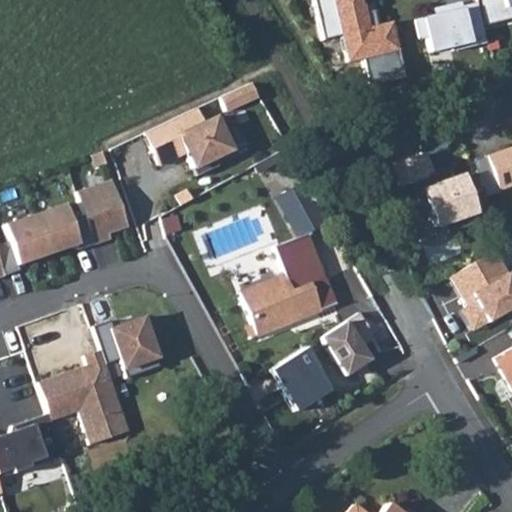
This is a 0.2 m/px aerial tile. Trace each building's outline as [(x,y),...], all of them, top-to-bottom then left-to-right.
[(363,89),(398,80),(385,25),(370,29),(366,14),(359,16),(357,8),(355,8),(353,0),(312,0),(307,1),(317,43),(335,38),(341,65),(356,61),(363,89)] [(511,0),(470,0),(471,4),(477,27),(511,18),(511,0)] [(477,27),(471,4),(455,8),(454,4),(437,8),(439,14),(428,17),(409,21),(414,40),(421,39),(425,54),(447,49),(448,52),(481,44),(477,27)] [(437,8),(426,11),(428,17),(439,14),(437,8)] [(227,96),(230,107),(257,99),(254,88),(227,96)] [(193,109),(142,133),(157,165),(183,153),(194,176),(216,166),(212,159),(229,151),(213,117),(200,123),(193,109)] [(511,145),(503,149),(504,153),(511,150),(511,145)] [(503,149),(483,156),(496,190),(511,184),(511,150),(504,153),(503,149)] [(102,164),(98,152),(88,156),(93,168),(102,164)] [(421,153),(389,165),(396,185),(405,182),(417,214),(426,210),(432,226),(446,221),(449,230),(475,221),(460,179),(451,182),(449,177),(445,167),(428,173),(421,153)] [(297,184),(282,160),(257,173),(293,239),(305,232),(320,224),(298,183),(297,184)] [(449,177),(451,182),(460,179),(458,174),(449,177)] [(72,193),(81,216),(91,245),(107,239),(105,234),(124,227),(108,181),(72,193)] [(60,205),(30,216),(44,255),(73,245),(75,250),(91,245),(81,216),(66,221),(60,205)] [(0,227),(5,243),(0,244),(0,273),(1,276),(16,271),(14,265),(44,255),(30,216),(0,225),(0,227)] [(236,293),(253,336),(317,311),(317,310),(333,303),(305,232),(293,239),(270,247),(281,275),(236,293)] [(511,280),(509,282),(491,251),(445,278),(463,307),(456,311),(465,326),(480,317),(484,323),(511,306),(511,280)] [(356,314),(316,339),(341,377),(366,361),(358,348),(371,340),(356,314)] [(480,317),(465,326),(469,332),(484,323),(480,317)] [(107,321),(89,327),(97,351),(102,365),(116,360),(123,379),(156,367),(139,318),(110,329),(107,321)] [(511,394),(511,346),(491,358),(511,394)] [(302,349),(270,369),(278,382),(274,384),(292,412),(325,391),(302,349)] [(79,368),(34,384),(45,414),(46,416),(73,406),(85,440),(123,427),(102,365),(97,351),(81,357),(86,372),(81,374),(79,368)] [(270,369),(266,372),(274,384),(278,382),(270,369)] [(0,477),(60,456),(46,416),(45,414),(8,427),(7,433),(6,439),(0,440),(0,477)]
